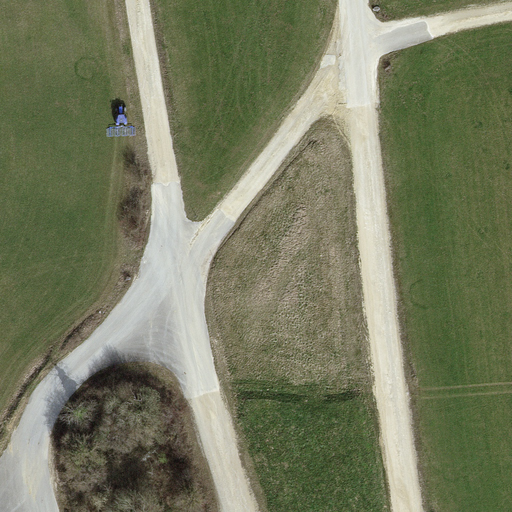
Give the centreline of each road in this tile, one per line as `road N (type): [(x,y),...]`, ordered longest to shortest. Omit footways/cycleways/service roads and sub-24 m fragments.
road 1 (track): [(238,511),(170,283),(357,46),(354,0)]
road 2 (track): [(134,0),(164,181),(170,283),(36,413),(0,493)]
road 3 (track): [(357,46),(385,415),(403,511)]
road 4 (track): [(357,46),(511,11)]
